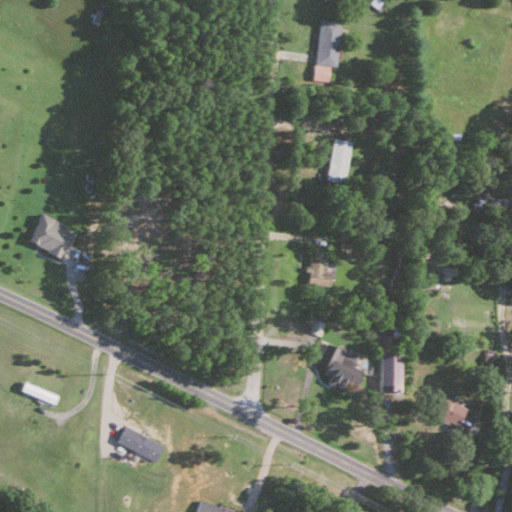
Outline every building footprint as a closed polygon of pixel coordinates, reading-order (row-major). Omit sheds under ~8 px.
[(310,63),(331,65),(335,19),(315,17),(310,63)] [(341,181),(346,139),(327,137),(322,179),(341,181)] [(57,256),(68,232),(58,227),(60,223),(36,211),(22,240),(57,256)] [(321,250),(304,249),(303,283),(320,283),(321,250)] [(306,331),(317,335),(321,321),(311,318),(306,331)] [(313,361),(321,365),(317,376),(338,385),(340,380),(350,385),(357,368),(349,365),(354,354),(321,341),(313,361)] [(396,353),(376,352),(374,390),(395,390),(396,353)] [(51,403),(54,394),(19,380),(16,389),(51,403)] [(437,393),(428,410),(452,422),(461,405),(437,393)] [(112,443),(151,458),(158,441),(118,426),(112,443)] [(229,511),(196,499),(190,511),(229,511)]
